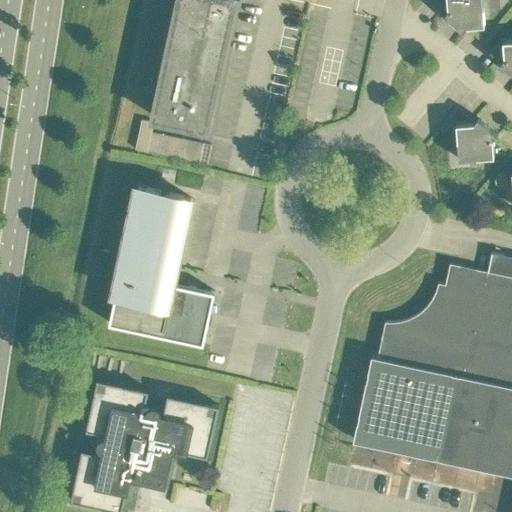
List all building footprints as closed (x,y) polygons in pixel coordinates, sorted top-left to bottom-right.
[(178,0),(154,116),(176,121),(179,125),(184,122),(206,127),(233,0),(178,0)] [(446,0),(447,9),(443,14),(463,31),(467,25),(484,24),(482,0),(446,0)] [(504,57),(499,62),(511,72),(511,38),(502,40),(504,57)] [(493,138),(497,133),(477,116),(473,121),(456,123),(459,158),(494,155),(493,138)] [(177,276),(178,275),(179,274),(179,273),(179,272),(179,271),(179,270),(179,269),(178,268),(177,268),(176,267),(191,196),(139,185),(109,322),(204,342),(215,290),(173,281),(174,277),(176,276),(177,276)] [(455,372),(437,457),(511,472),(511,511),(511,254),(492,250),(488,270),(466,374),(455,372)] [(358,440),(437,457),(455,372),(466,374),(488,270),(450,261),(445,282),(438,280),(437,285),(436,288),(435,290),(433,294),(432,297),(431,299),(428,303),(424,306),(422,308),(418,311),(416,313),(414,314),(412,315),(410,316),(405,318),(400,319),(395,320),(390,320),(385,320),(378,355),(372,353),(353,439),(358,440)] [(100,445),(101,446),(102,447),(104,448),(103,452),(82,447),(71,499),(119,509),(122,510),(130,474),(143,477),(165,482),(172,447),(208,455),(219,403),(168,392),(163,413),(159,413),(159,411),(159,410),(159,409),(158,408),(158,407),(157,406),(156,406),(154,405),(153,405),(152,406),(151,406),(150,407),(149,408),(148,409),(148,410),(144,409),(149,388),(97,377),(86,428),(107,433),(106,437),(105,437),(104,437),(102,437),(101,438),(100,439),(100,440),(99,440),(99,441),(99,442),(99,443),(99,444),(100,445)]
